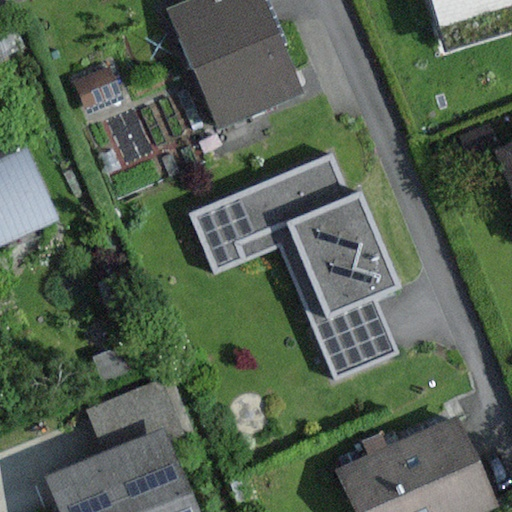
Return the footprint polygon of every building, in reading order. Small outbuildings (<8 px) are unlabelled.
[(194,0),(178,7),(225,119),(306,85),(270,0),(194,0)] [(511,0),(433,0),(448,45),(511,24),(511,0)] [(129,93),(118,66),(80,81),(91,109),(129,93)] [(511,141),(503,146),(511,168),(511,141)] [(0,239),(58,215),(30,148),(0,160),(0,239)] [(407,284),(366,189),(359,192),(342,152),(201,212),(226,269),(290,242),(348,376),(409,350),(396,321),(384,294),(407,284)] [(116,453),(60,475),(74,511),(194,511),(167,441),(190,432),(168,378),(97,405),(116,453)] [(387,434),(373,440),(379,452),(348,466),(368,511),(464,511),(500,497),(464,415),(392,446),(387,434)]
